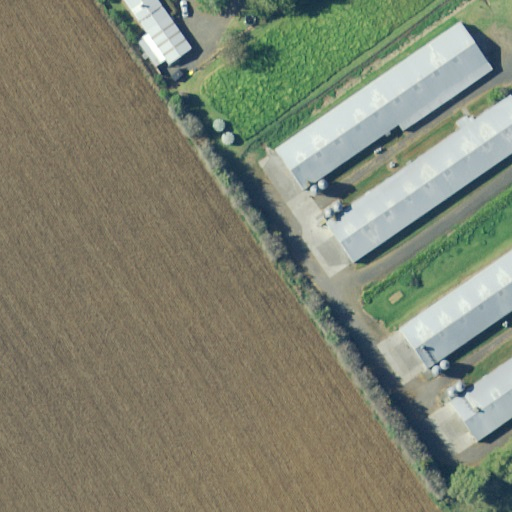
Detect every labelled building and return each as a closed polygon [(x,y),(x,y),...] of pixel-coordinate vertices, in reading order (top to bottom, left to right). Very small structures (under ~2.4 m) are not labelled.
[(124,0),(148,34),(139,40),(159,70),(165,66),(171,76),(187,65),(181,56),(192,49),(158,0),(124,0)] [(457,16),(271,141),(298,181),(484,56),(457,16)] [(278,36),(241,59),(249,71),(285,47),(278,36)] [(511,96),(505,87),(320,213),(348,253),(511,141),(511,96)] [(222,116),(211,124),(220,135),(230,127),(222,116)] [(235,133),(224,133),(224,144),(235,144),(235,133)] [(511,235),(395,313),(424,357),(511,299),(511,235)] [(511,407),(511,343),(444,390),(474,434),(511,407)]
